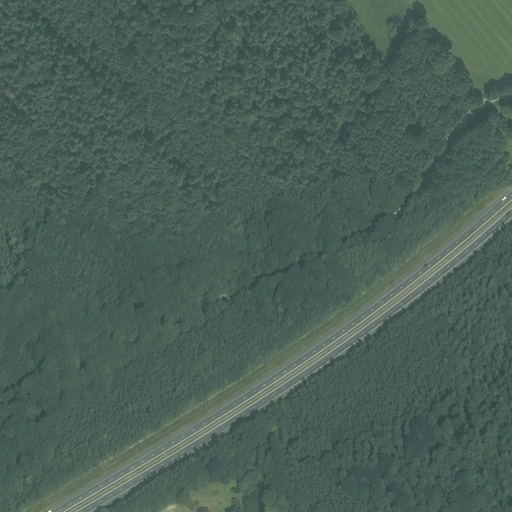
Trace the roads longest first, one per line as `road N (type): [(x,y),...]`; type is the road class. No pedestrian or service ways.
road 1 (unclassified): [(0,408),(384,225),(412,202),(463,119),(511,91)]
road 2 (motorway): [(511,194),(296,364),(56,511)]
road 3 (motorway): [(83,511),(308,372),(511,212)]
